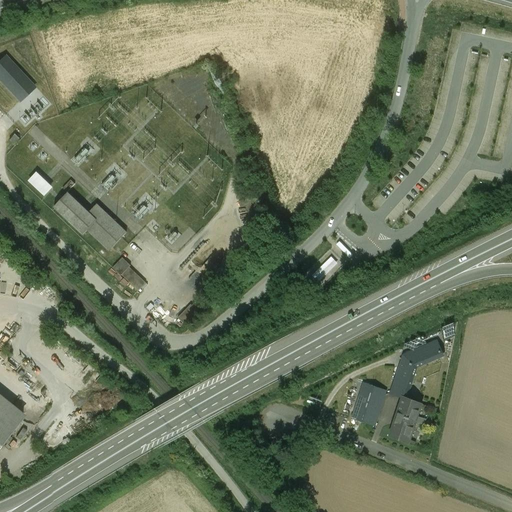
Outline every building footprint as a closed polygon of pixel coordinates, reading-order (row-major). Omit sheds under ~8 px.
[(35,88),(6,56),(0,61),(0,80),(20,102),(35,88)] [(36,173),(29,180),(44,194),(51,186),(36,173)] [(61,187),(67,193),(75,184),(70,179),(61,187)] [(87,212),(67,193),(53,207),(81,235),(86,229),(90,225),(95,219),(87,212)] [(98,232),(112,218),(96,203),(87,212),(95,219),(90,225),(98,232)] [(90,225),(86,229),(109,251),(126,232),(112,218),(98,232),(90,225)] [(339,242),(336,245),(349,258),(352,255),(339,242)] [(130,265),(121,257),(111,267),(120,275),(128,267),(130,265)] [(128,267),(120,275),(137,292),(146,283),(128,267)] [(73,303),(69,298),(63,305),(67,309),(73,303)] [(190,305),(197,313),(203,308),(195,300),(190,305)] [(190,305),(188,304),(176,317),(184,327),(197,313),(190,305)] [(436,341),(403,354),(391,393),(402,397),(407,398),(416,366),(442,356),(436,341)] [(388,391),(363,383),(351,419),(375,427),(388,391)] [(0,443),(23,416),(0,397),(0,443)] [(423,404),(407,398),(402,397),(388,436),(410,444),(423,404)]
